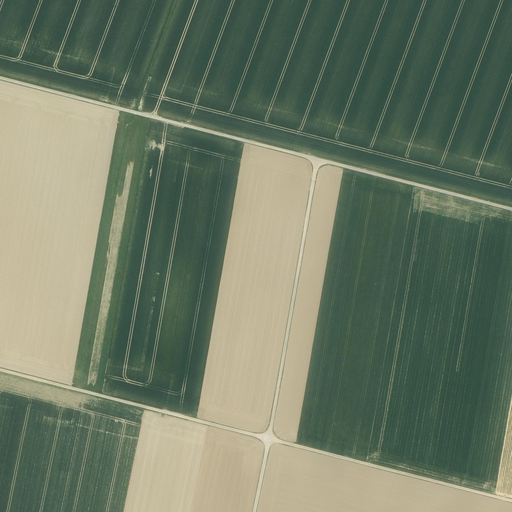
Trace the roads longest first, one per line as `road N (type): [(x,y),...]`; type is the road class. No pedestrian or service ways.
road 1 (track): [(511,502),(0,370)]
road 2 (track): [(511,210),(0,79)]
road 3 (track): [(316,160),(254,511)]
